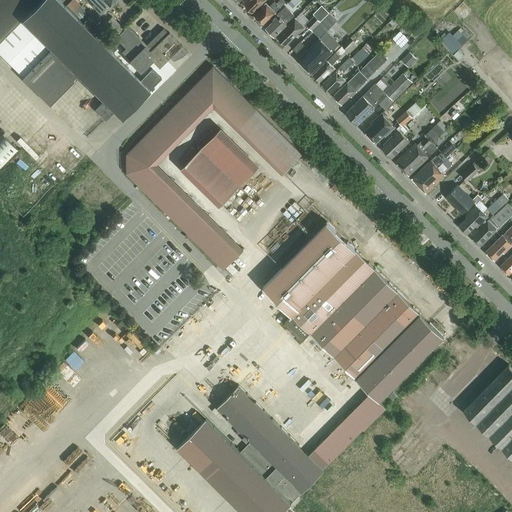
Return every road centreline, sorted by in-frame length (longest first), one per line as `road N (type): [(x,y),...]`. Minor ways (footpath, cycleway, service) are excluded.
road 1 (unclassified): [(133,193),(109,167),(108,145),(224,26)]
road 2 (unknown): [(511,324),(438,408),(511,490)]
road 3 (tertiary): [(413,215),(324,125)]
road 4 (residential): [(335,114),(424,203)]
road 5 (residential): [(511,119),(424,203)]
